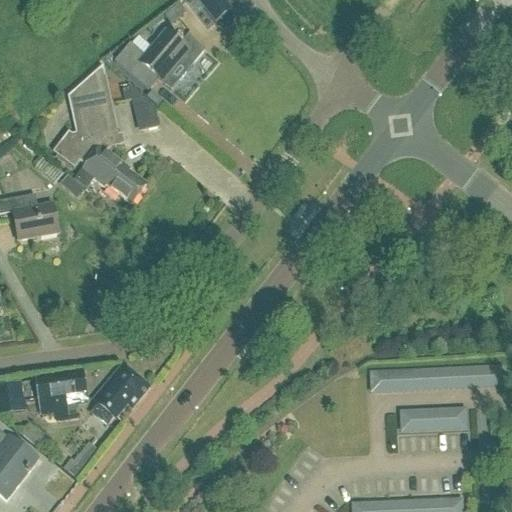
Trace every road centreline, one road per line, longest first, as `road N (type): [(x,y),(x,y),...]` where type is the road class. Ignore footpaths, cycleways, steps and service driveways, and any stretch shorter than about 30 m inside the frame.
road 1 (tertiary): [(101,511),(402,127)]
road 2 (residential): [(341,83),(164,328),(132,348),(0,368)]
road 3 (tertiary): [(402,127),(500,0)]
road 4 (tertiary): [(402,127),(511,212)]
road 5 (unclassified): [(341,83),(281,34),(255,0)]
